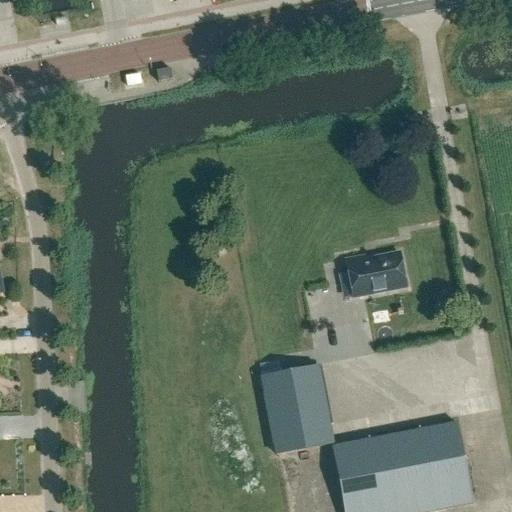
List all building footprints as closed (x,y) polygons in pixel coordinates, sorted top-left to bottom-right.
[(157,84),(171,81),(169,70),(155,73),(157,84)] [(139,75),(125,78),(126,88),(141,85),(139,75)] [(405,289),(399,255),(367,261),(366,258),(345,262),(352,299),(405,289)] [(276,457),(332,446),(317,367),(260,378),(276,457)] [(342,511),(431,511),(472,504),(457,425),(331,449),(342,511)]
